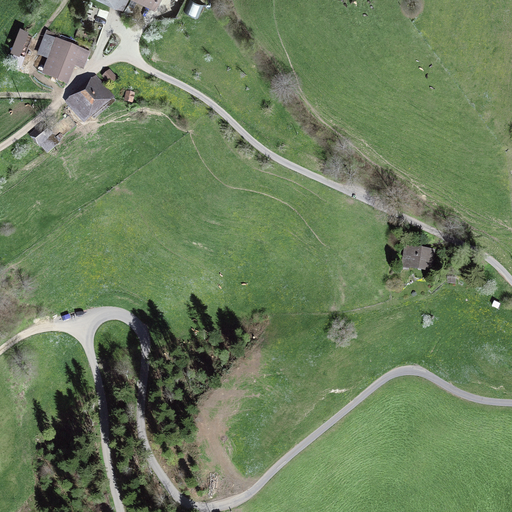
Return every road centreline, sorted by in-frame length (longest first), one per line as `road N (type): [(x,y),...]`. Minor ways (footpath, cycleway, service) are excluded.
road 1 (unclassified): [(511,402),(472,398),(424,373),(399,371),(241,497),(192,505),(176,497),(144,447),(142,333),(124,315),(101,313),(85,329),(123,511)]
road 2 (unclassified): [(121,51),(206,100),(269,154),(471,247),(511,281)]
road 3 (track): [(498,266),(494,238),(436,212),(303,99),(236,0)]
road 4 (track): [(160,0),(121,51),(0,147)]
